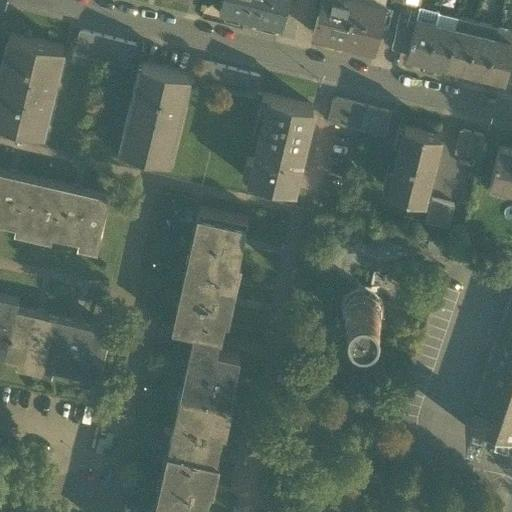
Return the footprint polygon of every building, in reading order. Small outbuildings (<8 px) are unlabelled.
[(222,0),(219,13),(281,28),(287,0),(222,0)] [(319,0),(311,36),(343,43),(353,1),(350,0),(319,0)] [(353,0),(353,1),(385,8),(386,0),(353,0)] [(389,0),(389,6),(400,8),(401,3),(402,0),(389,0)] [(385,8),(353,1),(343,43),(374,51),(385,8)] [(397,21),(409,24),(414,26),(416,17),(419,7),(401,3),(400,8),(397,21)] [(416,17),(436,22),(438,12),(419,7),(416,17)] [(458,17),(438,12),(436,22),(455,27),(458,17)] [(407,53),(427,58),(436,22),(416,17),(414,26),(407,53)] [(477,22),(458,17),(455,27),(475,32),(477,22)] [(391,48),(402,51),(409,24),(397,21),(391,48)] [(428,58),(446,62),(455,27),(436,22),(427,58),(428,58)] [(497,27),(477,22),(475,32),(494,37),(497,27)] [(73,53),(108,62),(114,34),(80,26),(73,53)] [(446,62),(466,67),(475,32),(455,27),(446,62)] [(511,30),(497,27),(494,37),(511,41),(511,30)] [(9,32),(5,49),(11,51),(15,33),(9,32)] [(466,67),(485,72),(494,37),(475,32),(466,67)] [(11,52),(5,75),(0,96),(0,118),(42,129),(52,86),(62,44),(15,33),(11,51),(5,49),(4,50),(11,52)] [(138,40),(114,34),(108,62),(131,67),(138,40)] [(511,49),(511,41),(494,37),(485,72),(505,77),(511,54),(511,49)] [(4,50),(0,68),(0,73),(5,75),(11,52),(4,50)] [(226,90),(243,94),(249,72),(202,60),(197,83),(226,90)] [(121,146),(166,157),(188,72),(142,61),(121,146)] [(261,75),(249,72),(243,94),(256,97),(261,75)] [(252,175),(294,185),(313,103),(271,94),(252,175)] [(328,120),(359,128),(365,104),(334,96),(328,120)] [(391,110),(365,104),(359,128),(385,134),(391,110)] [(388,188),(424,197),(440,132),(404,123),(388,188)] [(454,151),(479,157),(485,134),(460,128),(454,151)] [(511,188),(511,149),(499,146),(489,183),(511,188)] [(77,243),(97,248),(110,194),(0,168),(0,220),(15,224),(14,229),(50,237),(52,232),(78,238),(77,243)] [(454,202),(431,197),(425,220),(448,226),(454,202)] [(219,335),(221,335),(225,317),(227,318),(234,285),(238,268),(240,260),(237,259),(247,216),(198,205),(197,207),(203,208),(200,222),(194,220),(191,235),(197,237),(194,251),(188,249),(186,257),(184,266),(190,267),(187,280),(181,279),(178,294),(184,295),(181,308),(175,307),(172,324),(193,329),(219,335)] [(203,208),(197,207),(194,220),(200,222),(203,208)] [(197,237),(191,235),(188,249),(194,251),(197,237)] [(452,240),(428,235),(425,250),(449,255),(452,240)] [(190,267),(184,266),(181,279),(187,280),(190,267)] [(375,325),(380,319),(382,312),(381,304),(377,297),(371,293),(363,291),(355,291),(349,295),(344,301),(342,309),(343,317),(347,323),(353,328),(360,330),(368,329),(375,325)] [(0,351),(5,353),(16,305),(18,297),(0,293),(0,351)] [(184,295),(178,294),(175,307),(181,308),(184,295)] [(511,298),(475,407),(484,410),(479,426),(511,437),(511,298)] [(15,363),(33,367),(45,312),(16,305),(5,353),(5,355),(16,358),(15,363)] [(110,327),(45,312),(33,367),(51,371),(53,360),(60,361),(59,367),(99,376),(110,327)] [(219,335),(193,329),(191,341),(217,347),(219,335)] [(170,431),(167,446),(217,457),(223,429),(226,429),(236,384),(232,383),(240,352),(217,347),(191,341),(187,358),(193,359),(190,373),(184,372),(182,379),(180,387),(186,388),(183,402),(177,401),(174,417),(180,418),(177,432),(170,431)] [(187,358),(184,372),(190,373),(193,359),(187,358)] [(180,387),(177,401),(183,402),(186,388),(180,387)] [(478,430),(479,426),(484,410),(475,407),(471,406),(464,425),(478,430)] [(174,417),(170,431),(177,432),(180,418),(174,417)] [(220,457),(217,457),(167,446),(167,447),(174,448),(172,456),(165,454),(160,476),(166,478),(165,484),(159,483),(155,502),(161,504),(159,510),(153,509),(152,511),(205,511),(204,511),(210,484),(214,485),(220,457)] [(167,447),(165,454),(172,456),(174,448),(167,447)]
